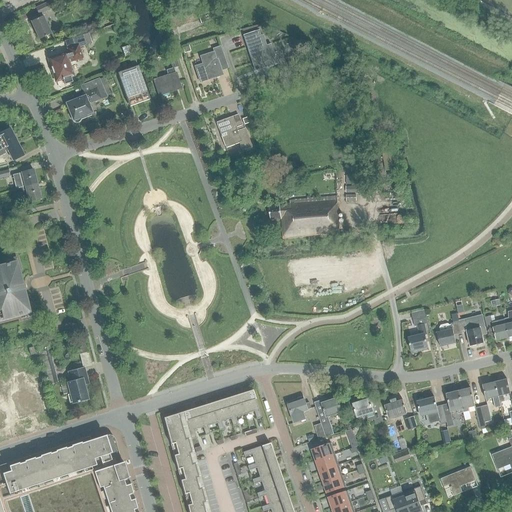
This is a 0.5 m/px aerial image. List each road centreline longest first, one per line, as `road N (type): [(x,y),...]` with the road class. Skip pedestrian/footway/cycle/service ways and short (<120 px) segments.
road 1 (residential): [(121,414),(52,157)]
road 2 (residential): [(52,157),(240,98)]
road 3 (residential): [(282,429),(209,454),(227,511)]
road 4 (residential): [(396,378),(260,370)]
road 5 (tertiary): [(0,453),(121,414)]
